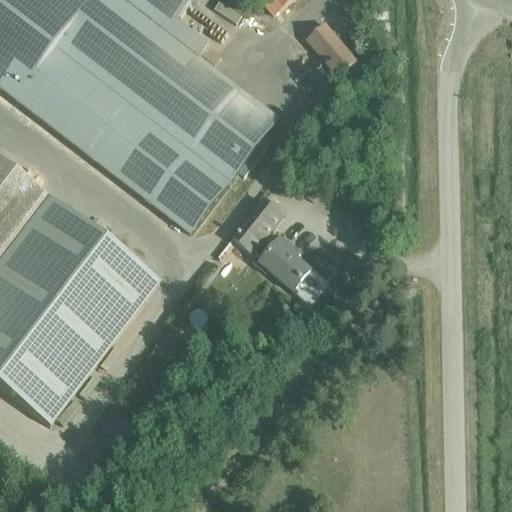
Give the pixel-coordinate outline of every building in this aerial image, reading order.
[(177,26),(191,8),(192,7),(183,0),(0,0),(0,92),(191,238),(279,124),(199,63),(209,50),(177,26)] [(258,0),(257,1),(274,20),(297,0),(258,0)] [(307,44),(339,82),(357,66),(325,29),(307,44)] [(0,392),(48,430),(158,287),(0,165),(0,392)] [(260,269),(285,289),(293,296),(310,274),(297,264),(301,259),(272,236),(284,221),(265,206),(234,243),(253,259),(254,257),(264,264),(260,269)]
